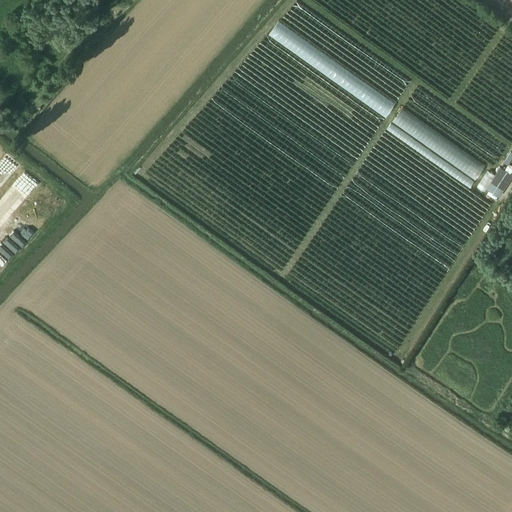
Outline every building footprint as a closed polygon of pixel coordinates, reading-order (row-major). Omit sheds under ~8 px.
[(493,0),(490,4),(489,6),(497,11),(505,0),(493,0)] [(511,0),(506,0),(498,12),(506,18),(511,8),(511,0)] [(511,40),(506,36),(499,45),(511,54),(511,40)] [(511,55),(502,48),(495,57),(511,69),(511,55)] [(474,175),(480,165),(398,114),(392,124),(474,175)] [(511,150),(489,189),(502,196),(511,179),(511,150)] [(0,162),(0,185),(15,175),(5,160),(0,162)]
